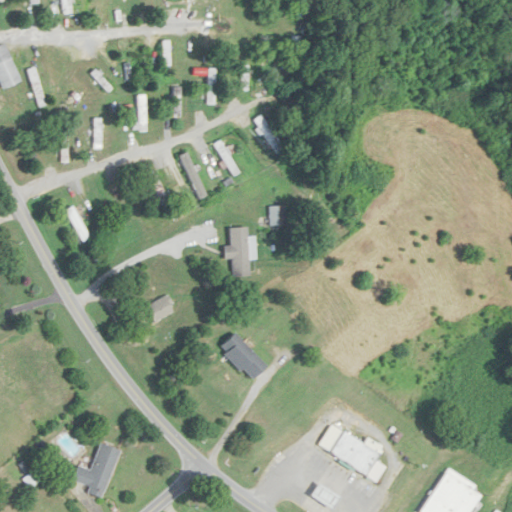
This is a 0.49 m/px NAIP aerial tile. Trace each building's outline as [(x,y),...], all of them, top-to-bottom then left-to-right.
[(287,37),(278,37),(278,77),(287,77),(287,37)] [(170,41),(162,41),(162,67),(171,67),(170,41)] [(0,88),(0,90),(19,81),(3,43),(0,44),(0,88)] [(142,46),(134,46),(136,83),(145,82),(142,46)] [(27,71),(39,108),(47,106),(34,68),(27,71)] [(216,104),(216,68),(206,68),(206,104),(216,104)] [(172,87),(172,117),(181,117),(181,87),(172,87)] [(147,95),(138,95),(138,132),(147,132),(147,95)] [(254,124),(276,152),(284,146),(262,118),(254,124)] [(93,119),(93,148),(102,148),(102,119),(93,119)] [(69,136),(60,136),(60,163),(69,163),(69,136)] [(241,172),(220,140),(212,145),(234,177),(241,172)] [(178,156),(199,199),(206,196),(185,153),(178,156)] [(146,172),(161,206),(169,203),(153,169),(146,172)] [(90,237),(73,206),(64,210),(82,242),(90,237)] [(228,228),(229,247),(222,247),(223,259),(231,259),(232,277),(250,276),(249,260),(255,259),(254,237),(247,237),(247,227),(228,228)] [(145,306),(153,323),(173,313),(164,296),(145,306)] [(224,355),(203,373),(214,387),(223,379),(228,386),(240,375),(234,368),(246,357),(231,339),(219,349),(224,355)] [(316,448),(375,484),(385,467),(373,460),(377,454),(330,425),(316,448)] [(100,498),(118,451),(99,443),(89,470),(77,466),(72,481),(89,487),(87,493),(100,498)] [(469,511),(480,496),(471,491),(474,486),(446,469),(419,511),(469,511)]
